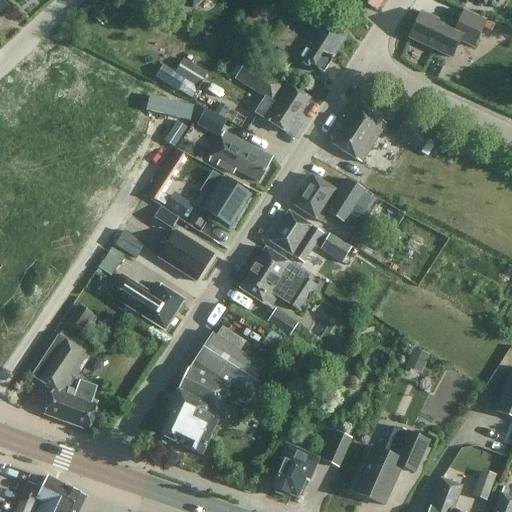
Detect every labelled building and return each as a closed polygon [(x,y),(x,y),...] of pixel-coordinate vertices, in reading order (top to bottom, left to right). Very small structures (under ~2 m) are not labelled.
[(182,0),(192,10),(202,0),(182,0)] [(304,29),(318,9),(304,0),(303,0),(290,21),(304,29)] [(359,0),(376,11),(383,0),(359,0)] [(459,41),(474,47),(486,21),(464,11),(456,29),(421,13),(409,39),(451,58),(459,41)] [(346,37),(336,30),(338,26),(323,16),(311,35),(308,34),(303,41),(278,25),(267,42),(276,47),(289,56),(289,57),(307,68),(309,65),(323,74),(334,57),(346,37)] [(60,50),(39,69),(77,111),(98,92),(60,50)] [(207,72),(183,59),(174,74),(198,88),(207,72)] [(265,98),(255,113),(287,134),(310,100),(285,83),(285,84),(248,60),(246,62),(237,76),(235,78),(265,98)] [(160,66),(153,79),(177,93),(178,91),(192,99),(198,88),(174,74),(160,66)] [(155,84),(146,102),(192,126),(203,109),(155,84)] [(39,110),(15,85),(0,98),(0,116),(24,143),(43,126),(57,142),(72,128),(48,102),(39,110)] [(361,164),(386,125),(357,106),(332,145),(361,164)] [(204,110),(196,126),(217,137),(225,121),(204,110)] [(405,124),(397,136),(421,152),(429,139),(405,124)] [(233,174),(235,170),(258,182),(271,158),(224,132),(208,161),(233,174)] [(185,157),(176,151),(146,196),(155,202),(185,157)] [(339,194),(312,176),(293,206),(320,223),(326,214),(356,232),(377,199),(347,180),(339,194)] [(212,195),(203,210),(230,227),(250,196),(222,179),(212,195)] [(0,339),(0,350),(32,370),(133,211),(96,188),(0,339)] [(164,207),(182,218),(191,204),(174,193),(164,207)] [(199,229),(205,219),(194,213),(189,222),(199,229)] [(270,242),(303,264),(318,241),(323,245),(320,250),(342,264),(351,250),(329,235),(328,237),(289,213),(270,242)] [(115,246),(136,259),(144,245),(124,232),(115,246)] [(175,232),(158,259),(196,282),(213,255),(175,232)] [(316,286),(307,280),(309,277),(265,249),(239,290),(270,309),(277,298),(299,312),(311,294),(319,300),(327,286),(319,281),(316,286)] [(103,263),(98,269),(110,277),(114,270),(103,263)] [(122,276),(109,296),(138,314),(165,331),(183,301),(156,284),(150,294),(122,276)] [(92,315),(79,306),(67,323),(81,333),(92,315)] [(298,325),(275,310),(267,323),(289,338),(298,325)] [(76,390),(69,388),(93,351),(63,331),(33,377),(46,385),(45,386),(53,391),(44,415),(89,431),(98,404),(92,402),(97,387),(79,381),(76,390)] [(275,354),(284,341),(270,332),(262,344),(275,354)] [(200,456),(217,422),(223,407),(220,406),(229,385),(250,399),(268,371),(212,334),(189,369),(188,369),(167,412),(171,414),(160,437),(163,443),(171,447),(176,445),(184,449),(200,456)] [(421,375),(429,355),(413,348),(405,368),(421,375)] [(511,370),(499,402),(511,407),(511,370)] [(371,448),(352,492),(384,506),(401,468),(414,473),(428,442),(395,427),(383,453),(371,448)] [(322,461),(339,468),(351,439),(335,432),(322,461)] [(297,499),(304,481),(308,483),(318,460),(285,445),(278,460),(282,462),(271,488),(273,489),(274,494),(283,498),(288,495),(290,496),(297,499)] [(485,446),(478,461),(503,472),(510,457),(485,446)] [(475,494),(487,498),(496,474),(484,470),(475,494)] [(41,489),(36,500),(38,501),(32,511),(78,511),(86,497),(47,478),(41,489)] [(430,509),(428,511),(453,511),(452,511),(461,487),(441,480),(430,509)] [(32,511),(38,501),(36,500),(41,489),(29,483),(16,511),(32,511)] [(511,511),(511,497),(500,493),(492,511),(511,511)]
